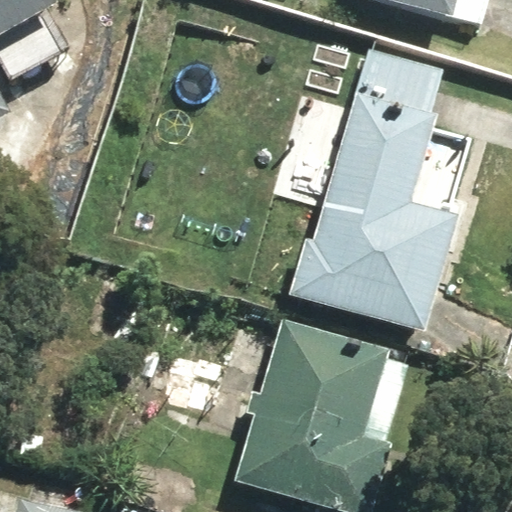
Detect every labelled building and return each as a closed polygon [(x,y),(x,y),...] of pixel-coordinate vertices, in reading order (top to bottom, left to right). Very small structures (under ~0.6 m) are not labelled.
[(0,0),(0,117),(13,110),(0,87),(0,32),(56,0),(0,0)] [(401,0),(455,16),(460,0),(401,0)] [(292,291),(426,329),(460,213),(412,199),(437,111),(432,109),(444,68),(370,47),(316,237),(308,235),(292,291)] [(233,324),(181,311),(158,397),(210,411),(233,324)] [(237,478),(352,511),(372,511),(392,442),(364,433),(389,349),(284,318),(237,478)] [(91,511),(92,511),(21,492),(15,511),(91,511)]
